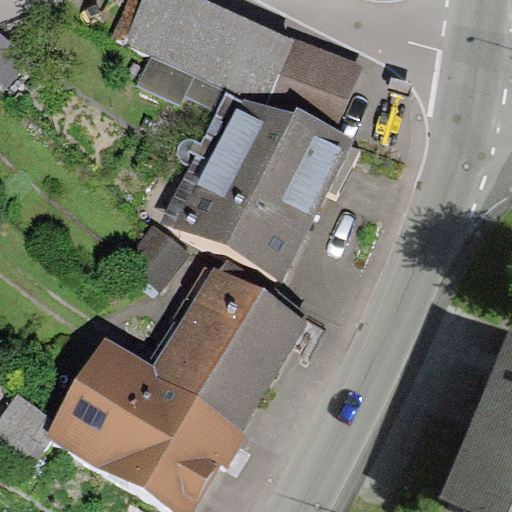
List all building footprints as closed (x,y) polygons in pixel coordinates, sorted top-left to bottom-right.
[(208,116),(208,117),(227,76),(270,95),(288,56),(166,0),(141,0),(122,40),(150,53),(132,91),(173,109),(177,102),(208,116)] [(0,37),(0,87),(7,93),(31,66),(0,37)] [(302,45),(270,115),(336,145),(368,76),(302,45)] [(289,133),(237,107),(205,172),(194,166),(158,239),(275,297),(346,153),(292,127),(289,133)] [(209,283),(184,325),(145,390),(242,448),(306,341),(269,319),(209,283)] [(511,511),(511,333),(433,506),(445,511),(511,511)] [(55,430),(37,459),(126,511),(203,511),(242,448),(145,390),(96,361),(55,430)] [(37,459),(55,430),(15,406),(0,432),(0,460),(26,476),(37,459)]
